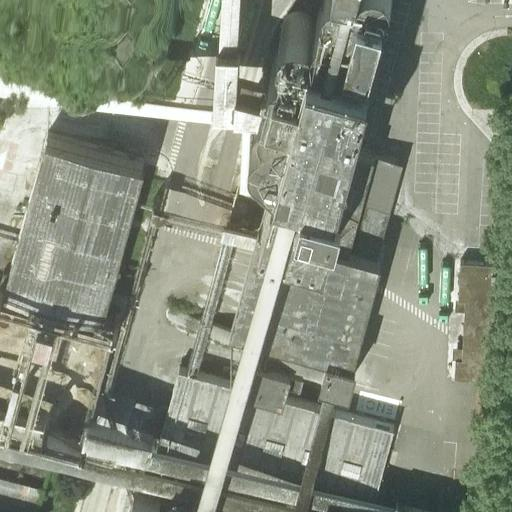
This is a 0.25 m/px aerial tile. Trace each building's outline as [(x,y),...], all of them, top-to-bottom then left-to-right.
[(394,156),(348,143),(387,0),(322,0),(321,6),(319,9),(316,16),(301,12),(298,11),(294,12),(289,14),(284,19),(282,23),(281,27),(281,30),(282,34),(285,40),(283,45),(275,52),(273,56),(271,62),(272,65),(273,69),(274,72),(272,83),(269,84),(267,87),(265,89),(263,94),(262,98),(263,101),(266,108),(263,116),(257,121),(255,124),(254,128),(253,131),(253,134),(254,139),(257,144),(251,165),(276,172),(262,222),(260,222),(247,266),(231,324),(256,331),(252,345),(260,347),(257,358),(249,356),(246,368),(253,370),(250,383),(284,391),(286,379),(300,382),(303,371),(290,368),(293,356),(324,364),(321,374),(350,382),(356,359),(352,357),(381,254),(377,253),(396,185),(394,156)] [(3,291),(102,317),(145,159),(136,156),(137,150),(129,148),(127,154),(47,132),(3,291)] [(454,376),(499,378),(505,262),(460,260),(458,297),(465,298),(462,357),(455,356),(454,376)] [(155,455),(364,511),(369,511),(394,424),(179,365),(155,455)] [(0,473),(0,501),(24,508),(31,483),(0,473)] [(46,511),(68,511),(73,491),(52,487),(46,511)] [(190,511),(195,494),(172,488),(170,496),(135,488),(128,511),(190,511)]
